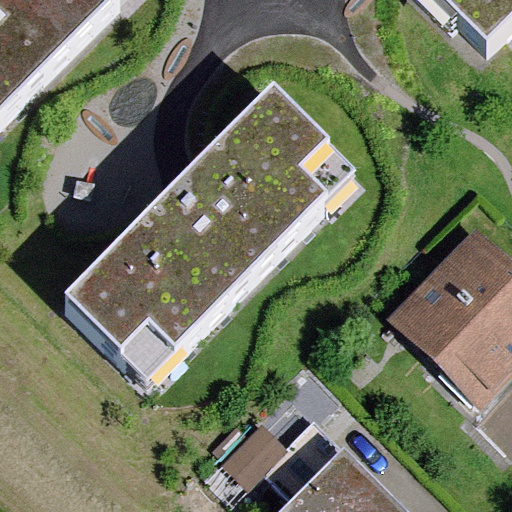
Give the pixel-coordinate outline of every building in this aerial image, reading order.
[(0,0),(0,131),(129,0),(0,0)] [(511,0),(427,0),(488,61),(511,36),(511,0)] [(189,186),(63,313),(146,394),(356,183),(273,102),(189,186)] [(511,378),(511,285),(475,249),(399,324),(482,408),(511,378)] [(265,417),(225,456),(251,483),(292,444),(265,417)] [(256,485),(276,504),(336,441),(316,422),(256,485)] [(387,511),(346,471),(304,511),(387,511)]
